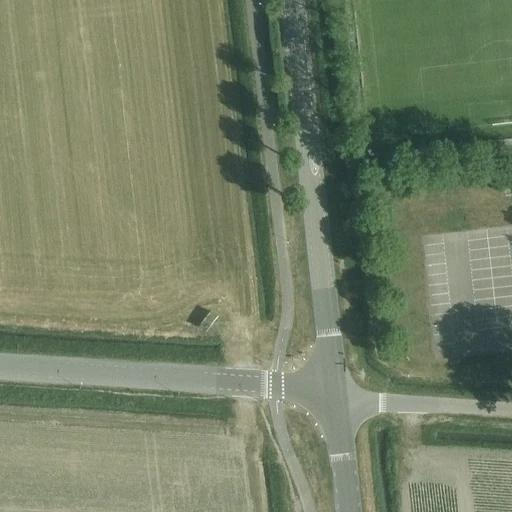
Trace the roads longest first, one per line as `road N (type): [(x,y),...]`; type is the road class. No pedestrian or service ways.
road 1 (tertiary): [(335,395),(293,0)]
road 2 (unclassified): [(275,386),(0,368)]
road 3 (unclassified): [(511,410),(335,395)]
